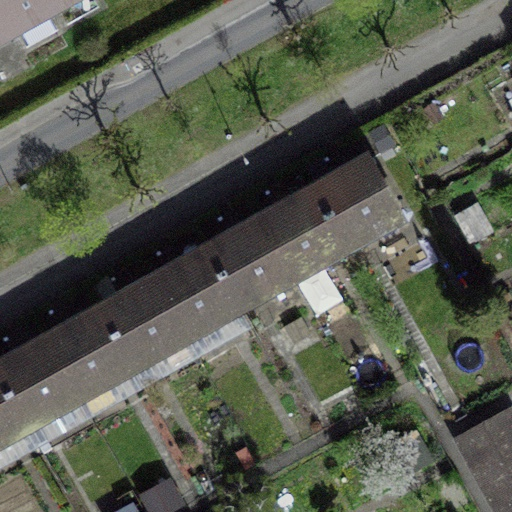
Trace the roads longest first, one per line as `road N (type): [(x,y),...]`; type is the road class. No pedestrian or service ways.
road 1 (residential): [(0,310),(511,24)]
road 2 (residential): [(299,0),(0,167)]
